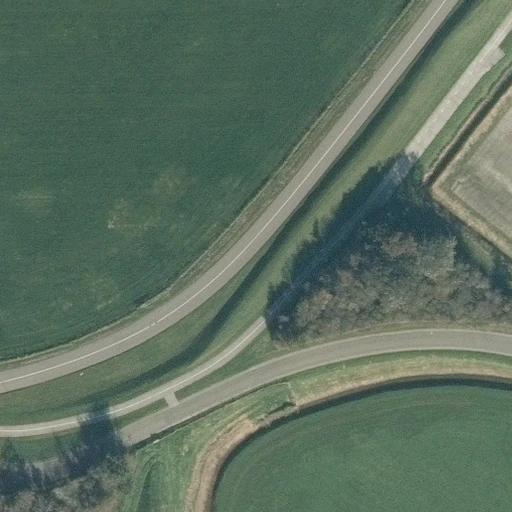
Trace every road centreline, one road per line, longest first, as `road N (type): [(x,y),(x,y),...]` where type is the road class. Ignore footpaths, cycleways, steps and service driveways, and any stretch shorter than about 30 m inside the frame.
road 1 (tertiary): [(0,382),(103,350),(207,286),(270,223),(446,0)]
road 2 (tertiary): [(511,347),(443,339),(346,348),(231,388),(52,471),(0,474)]
